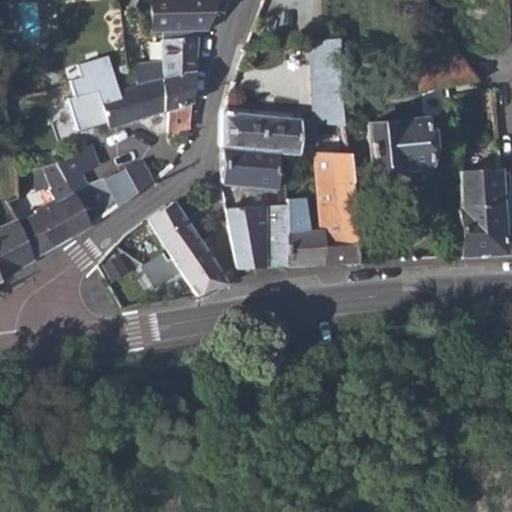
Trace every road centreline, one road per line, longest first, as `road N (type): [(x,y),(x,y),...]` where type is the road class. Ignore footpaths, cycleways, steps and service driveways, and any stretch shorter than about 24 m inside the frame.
road 1 (secondary): [(15,348),(337,297),(511,287)]
road 2 (residential): [(238,0),(193,168),(30,305),(15,348)]
